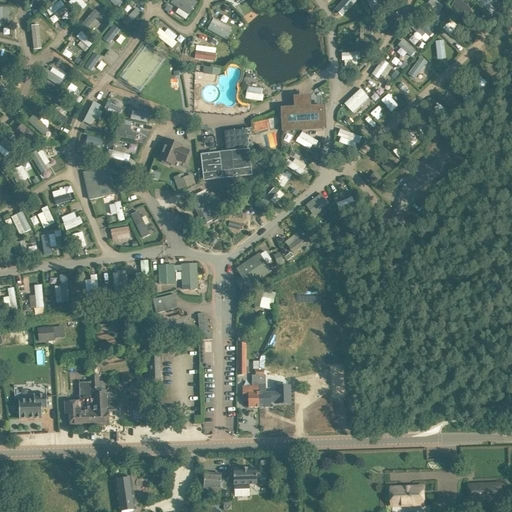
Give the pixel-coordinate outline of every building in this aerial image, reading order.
[(82,0),(70,0),(77,10),(86,4),(82,0)] [(177,13),(188,19),(200,1),(198,0),(172,0),(171,3),(180,9),(177,13)] [(340,0),(333,9),(341,17),(356,0),(340,0)] [(435,0),(430,0),(425,7),(435,15),(443,6),(435,0)] [(461,0),(453,0),(448,7),(463,19),(472,9),(461,0)] [(92,29),(99,21),(96,19),(101,13),(96,9),(84,23),(92,29)] [(45,17),(36,26),(48,38),(57,30),(45,17)] [(213,17),(207,29),(227,39),(233,27),(213,17)] [(419,37),(423,33),(428,37),(432,32),(420,20),(411,30),(419,37)] [(453,32),(450,23),(444,25),(447,34),(453,32)] [(104,37),(111,43),(122,31),(115,25),(104,37)] [(168,27),(161,35),(177,48),(184,40),(168,27)] [(357,40),(367,43),(370,29),(360,27),(357,40)] [(90,47),(95,42),(83,31),(78,36),(90,47)] [(406,59),(413,52),(401,39),(394,46),(406,59)] [(434,40),(435,59),(443,59),(442,40),(434,40)] [(84,41),(80,43),(86,51),(89,49),(84,41)] [(79,56),(84,59),(88,53),(83,49),(79,56)] [(215,61),(216,53),(195,50),(194,58),(215,61)] [(86,66),(93,71),(102,56),(95,52),(86,66)] [(341,65),(353,64),(353,52),(340,52),(341,65)] [(406,74),(413,79),(426,61),(419,56),(406,74)] [(378,74),(383,78),(392,67),(380,58),(369,74),(375,78),(378,74)] [(204,66),(203,72),(221,75),(222,68),(204,66)] [(401,80),(395,87),(402,94),(408,87),(401,80)] [(247,86),(247,98),(264,99),(264,87),(247,86)] [(361,89),(345,100),(353,110),(368,98),(361,89)] [(95,101),(83,121),(90,125),(102,106),(95,101)] [(116,114),(119,106),(108,102),(106,110),(116,114)] [(282,109),(284,131),(325,128),(323,106),(282,109)] [(376,106),(369,112),(376,119),(382,114),(376,106)] [(135,110),(133,118),(148,123),(151,114),(135,110)] [(35,114),(29,122),(42,132),(48,125),(35,114)] [(258,130),(269,127),(267,119),(256,122),(258,130)] [(357,127),(364,133),(371,126),(364,120),(357,127)] [(17,129),(30,141),(36,134),(23,123),(17,129)] [(143,143),(147,130),(141,128),(137,140),(143,143)] [(253,149),(251,128),(228,130),(228,131),(227,131),(226,131),(226,132),(226,133),(226,134),(226,135),(228,152),(253,149)] [(355,146),(359,135),(338,128),(334,139),(355,146)] [(129,130),(127,137),(136,140),(139,133),(129,130)] [(310,150),(316,140),(301,131),(295,141),(310,150)] [(87,136),(86,148),(105,150),(105,137),(87,136)] [(5,138),(0,144),(0,151),(7,157),(10,153),(13,156),(19,149),(5,138)] [(184,163),(189,150),(181,147),(182,145),(166,138),(157,159),(174,166),(176,160),(184,163)] [(117,145),(113,157),(129,162),(131,155),(125,153),(127,148),(117,145)] [(42,173),(49,169),(47,164),(51,162),(46,152),(34,158),(42,173)] [(251,175),(248,154),(229,157),(226,157),(226,154),(209,155),(208,155),(208,156),(203,156),(205,180),(207,180),(207,181),(218,179),(218,178),(251,175)] [(306,171),(302,169),(305,164),(293,157),(287,168),(303,176),(306,171)] [(90,200),(116,193),(109,165),(83,172),(90,200)] [(274,180),(283,186),(291,174),(282,168),(274,180)] [(44,180),(53,175),(50,170),(41,175),(44,180)] [(373,183),(381,178),(375,170),(368,176),(373,183)] [(193,174),(185,177),(184,173),(174,177),(179,190),(197,184),(193,174)] [(269,203),(280,190),(275,186),(264,199),(269,203)] [(50,192),(51,197),(72,192),(71,187),(50,192)] [(218,205),(222,203),(215,189),(199,196),(204,207),(200,209),(206,224),(223,217),(218,205)] [(320,193),(303,204),(311,216),(328,205),(320,193)] [(109,203),(110,214),(117,214),(117,220),(124,220),(122,202),(109,203)] [(48,209),(36,215),(42,228),(55,222),(48,209)] [(151,235),(150,230),(153,229),(150,214),(142,216),(141,210),(133,212),(140,238),(151,235)] [(22,211),(11,216),(19,234),(31,229),(22,211)] [(66,229),(81,223),(76,211),(62,217),(66,229)] [(32,224),(38,223),(36,215),(30,217),(32,224)] [(129,226),(112,229),(113,241),(131,238),(129,226)] [(296,253),(315,237),(307,226),(287,242),(296,253)] [(42,254),(56,253),(55,233),(41,234),(42,254)] [(279,252),(273,254),(276,261),(282,259),(279,252)] [(241,290),(252,283),(270,271),(259,255),(237,270),(242,278),(236,282),(241,290)] [(135,273),(135,284),(151,284),(150,260),(141,260),(141,272),(135,273)] [(181,270),(182,289),(193,289),(194,290),(197,289),(198,288),(198,285),(197,285),(196,264),(181,265),(181,266),(174,266),(158,266),(159,284),(174,284),(174,271),(181,270)] [(129,291),(128,271),(114,271),(115,291),(129,291)] [(56,301),(70,301),(69,274),(62,275),(62,286),(55,286),(56,301)] [(43,284),(36,285),(36,308),(44,307),(43,284)] [(4,296),(5,308),(17,307),(16,287),(8,288),(8,296),(4,296)] [(266,308),(266,307),(268,294),(268,291),(258,289),(256,307),(266,308)] [(152,300),(156,314),(178,308),(174,294),(152,300)] [(53,339),(52,327),(38,329),(39,342),(53,341),(53,339)] [(146,335),(137,339),(141,348),(150,343),(146,335)] [(237,375),(246,375),(246,344),(237,344),(237,375)] [(149,357),(149,370),(149,380),(160,379),(160,357),(149,357)] [(248,401),(248,408),(259,407),(258,384),(259,375),(259,370),(255,370),(255,375),(252,375),(252,387),(242,387),(243,401),(248,401)] [(258,384),(259,407),(271,407),(270,393),(266,393),(265,375),(264,375),(263,370),(259,370),(259,375),(258,384)] [(92,382),(91,382),(94,425),(109,425),(108,411),(117,410),(117,400),(109,393),(107,393),(107,390),(100,390),(99,375),(91,375),(91,379),(92,382)] [(94,425),(91,382),(78,383),(79,401),(75,401),(71,401),(71,402),(65,402),(65,412),(69,412),(70,426),(94,425)] [(47,408),(47,394),(34,395),(34,399),(18,400),(19,419),(42,418),(42,408),(47,408)] [(256,468),(233,469),(234,490),(249,489),(249,485),(257,484),(256,468)] [(204,473),(204,478),(203,493),(212,494),(212,496),(217,496),(217,494),(220,495),(221,474),(204,473)] [(114,480),(115,485),(119,511),(121,510),(120,511),(133,511),(133,509),(135,508),(131,478),(114,480)] [(396,488),(396,507),(428,507),(428,488),(396,488)] [(498,488),(466,488),(466,503),(498,503),(498,488)]
